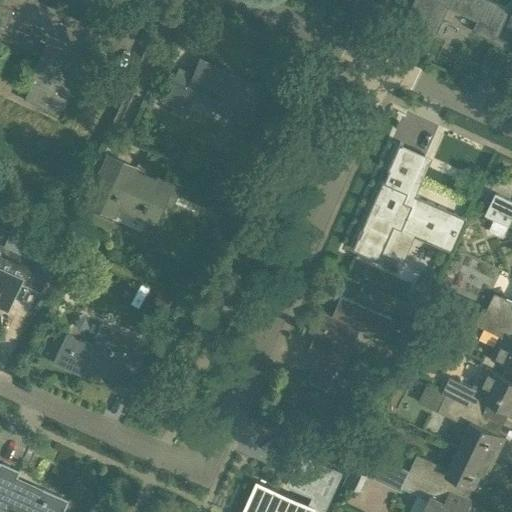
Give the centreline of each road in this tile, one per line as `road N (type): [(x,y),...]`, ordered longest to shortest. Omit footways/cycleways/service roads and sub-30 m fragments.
road 1 (residential): [(0,381),(199,469),(381,65)]
road 2 (residential): [(381,65),(246,0)]
road 3 (residential): [(511,126),(381,65)]
